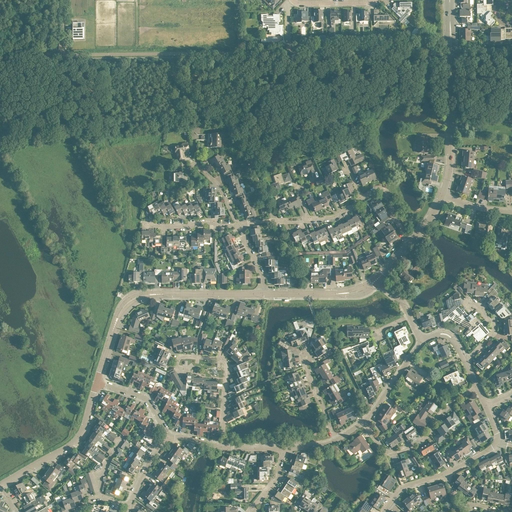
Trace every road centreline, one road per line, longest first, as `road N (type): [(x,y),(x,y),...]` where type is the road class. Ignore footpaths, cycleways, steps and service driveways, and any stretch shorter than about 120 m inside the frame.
road 1 (track): [(0,57),(450,49)]
road 2 (unclassified): [(95,383),(117,316),(137,296),(261,295)]
road 3 (unclassified): [(440,196),(450,166),(449,12)]
road 4 (residential): [(221,448),(226,365),(181,356),(175,367),(184,382)]
road 5 (residential): [(364,420),(392,454),(477,386)]
road 6 (unclassified): [(0,486),(80,437),(95,383)]
